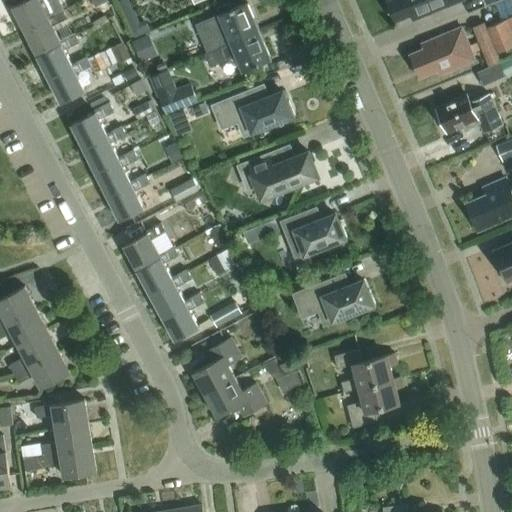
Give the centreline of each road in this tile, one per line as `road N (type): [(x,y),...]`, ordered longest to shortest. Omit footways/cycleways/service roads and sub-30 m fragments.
road 1 (residential): [(0,69),(197,461)]
road 2 (unclassified): [(461,336),(326,0)]
road 3 (residential): [(197,461),(162,478),(4,508)]
road 4 (unclassified): [(491,511),(461,336)]
road 5 (residential): [(197,461),(226,475),(329,456)]
